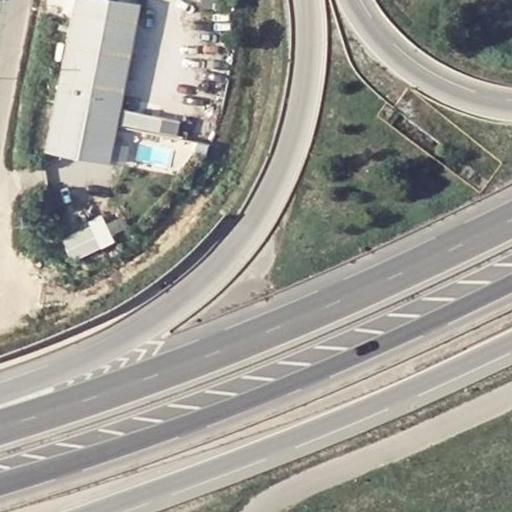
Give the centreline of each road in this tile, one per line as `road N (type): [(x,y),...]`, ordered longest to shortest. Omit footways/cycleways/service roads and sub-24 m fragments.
road 1 (trunk): [(0,481),(64,463),(511,271)]
road 2 (trunk): [(511,224),(404,281),(0,433)]
road 3 (trunk): [(309,0),(304,108),(282,182),(237,253),(173,313),(98,355),(0,392)]
road 4 (trunk): [(99,511),(319,430),(511,340)]
road 5 (unclassified): [(511,386),(267,511)]
road 6 (trunk): [(511,113),(426,82),(388,55),(346,0)]
